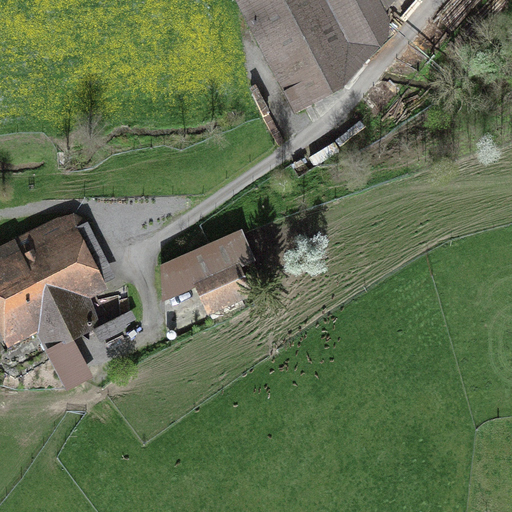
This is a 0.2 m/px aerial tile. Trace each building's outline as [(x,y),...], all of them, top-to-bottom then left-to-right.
[(356,0),(242,0),(299,109),(345,85),(326,48),(370,26),(356,0)] [(300,174),(309,168),(302,157),(293,163),(300,174)] [(41,247),(0,268),(0,305),(12,328),(36,315),(54,348),(95,326),(78,293),(93,285),(61,223),(35,236),(41,247)] [(251,290),(238,263),(196,282),(209,309),(251,290)] [(93,383),(76,348),(46,363),(63,398),(93,383)]
